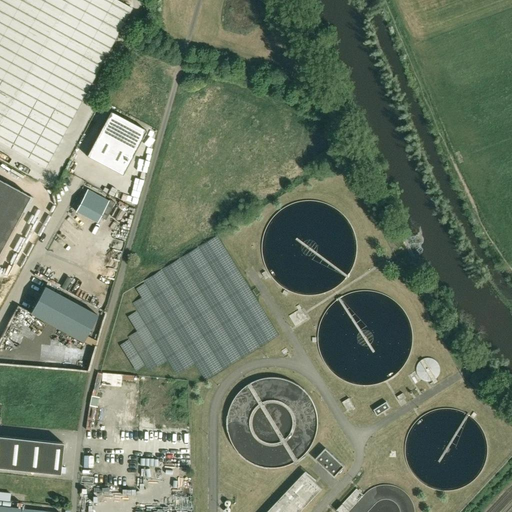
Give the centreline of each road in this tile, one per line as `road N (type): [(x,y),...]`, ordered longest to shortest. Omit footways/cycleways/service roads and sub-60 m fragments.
road 1 (unclassified): [(75,511),(89,388),(198,0)]
road 2 (unclassified): [(0,323),(72,190)]
